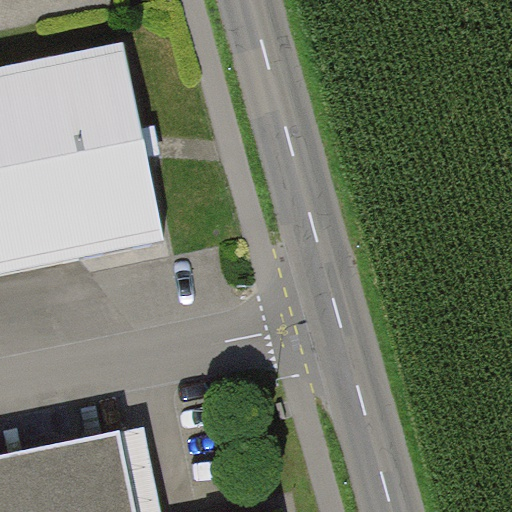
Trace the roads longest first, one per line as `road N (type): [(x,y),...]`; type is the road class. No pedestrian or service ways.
road 1 (residential): [(339,319),(0,391)]
road 2 (tertiary): [(250,0),(339,319)]
road 3 (tertiary): [(339,319),(392,511)]
